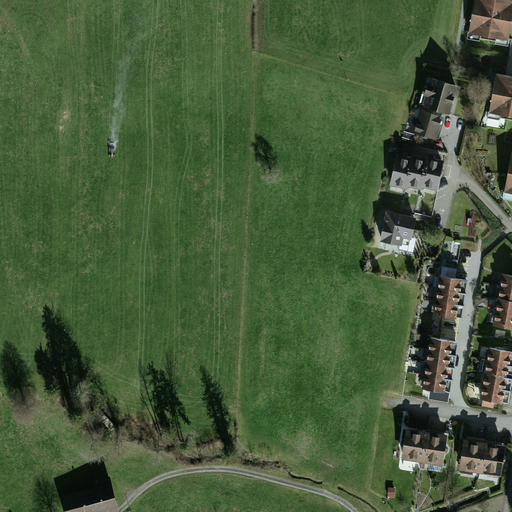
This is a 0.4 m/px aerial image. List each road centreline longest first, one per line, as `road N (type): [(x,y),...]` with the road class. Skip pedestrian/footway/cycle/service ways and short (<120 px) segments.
road 1 (track): [(357,511),(331,493),(214,466),(163,475),(117,511)]
road 2 (residential): [(511,424),(393,404)]
